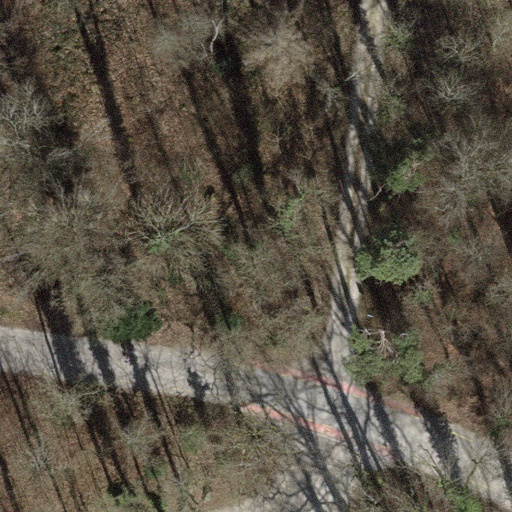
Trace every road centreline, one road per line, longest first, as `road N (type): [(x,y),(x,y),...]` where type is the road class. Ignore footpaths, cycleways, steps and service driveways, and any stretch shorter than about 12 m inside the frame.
road 1 (unclassified): [(324,410),(370,0)]
road 2 (unclassified): [(324,410),(0,347)]
road 3 (unclassified): [(511,487),(324,410)]
